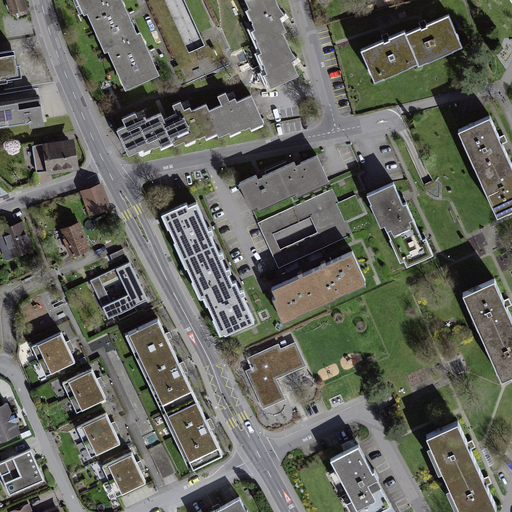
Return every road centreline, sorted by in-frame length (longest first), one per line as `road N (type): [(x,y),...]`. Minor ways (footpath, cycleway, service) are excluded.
road 1 (tertiary): [(259,456),(112,177)]
road 2 (residential): [(112,177),(336,131)]
road 3 (residential): [(259,456),(355,413),(370,417),(423,511)]
road 4 (residential): [(511,117),(501,91),(490,88),(336,131)]
road 5 (tertiary): [(108,169),(41,0)]
road 6 (residential): [(0,364),(15,371),(76,511)]
road 7 (residential): [(336,131),(299,0)]
road 8 (residential): [(144,511),(259,456)]
